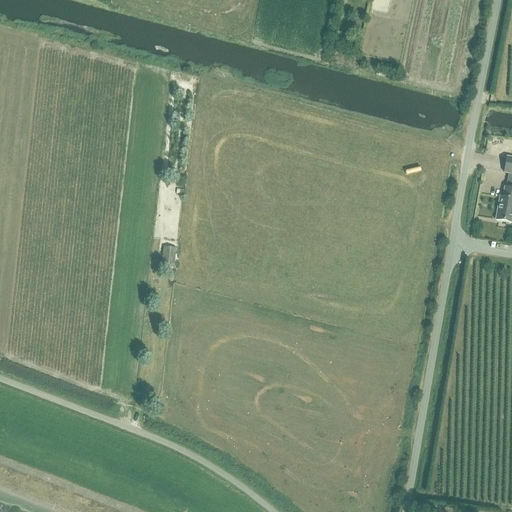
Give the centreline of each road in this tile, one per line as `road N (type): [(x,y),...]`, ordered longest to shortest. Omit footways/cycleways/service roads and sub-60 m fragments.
road 1 (unclassified): [(406,511),(495,0)]
road 2 (unclassified): [(271,511),(198,460),(0,381)]
